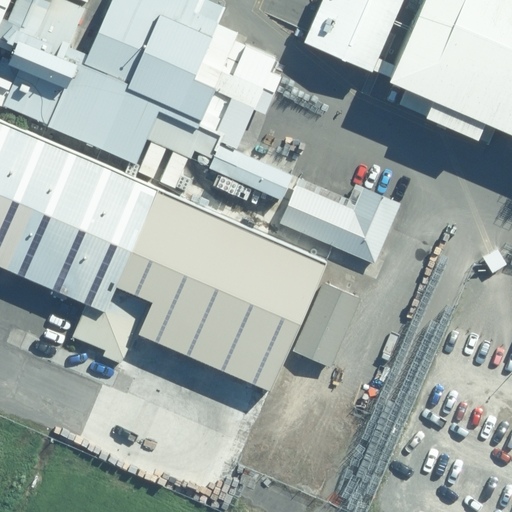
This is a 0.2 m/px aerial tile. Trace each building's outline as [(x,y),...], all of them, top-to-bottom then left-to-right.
[(285,40),(195,0),(20,0),(6,32),(73,62),(50,114),(145,156),(169,103),(242,136),(285,40)] [(408,0),(339,0),(323,36),(381,62),(408,0)] [(511,0),(422,0),(396,58),(511,110),(511,0)] [(159,179),(0,108),(0,250),(106,297),(159,179)] [(296,168),(223,136),(211,163),(284,196),(296,168)] [(380,261),(407,202),(371,186),(361,209),(305,184),(288,221),(380,261)]
